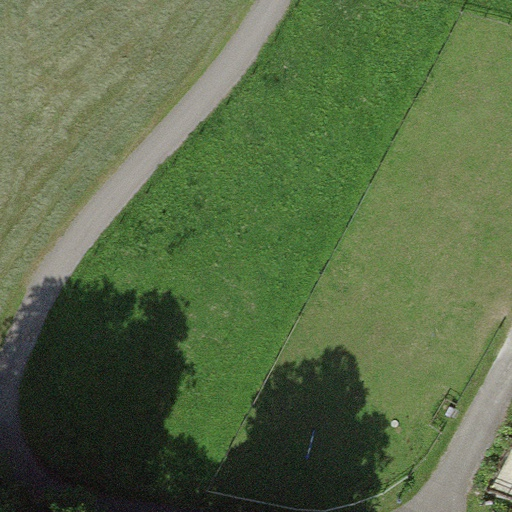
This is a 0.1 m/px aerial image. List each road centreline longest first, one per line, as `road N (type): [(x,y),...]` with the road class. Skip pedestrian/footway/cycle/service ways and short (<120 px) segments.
road 1 (track): [(0,420),(56,276),(125,185),(241,57),(275,0)]
road 2 (track): [(511,377),(447,511)]
road 3 (track): [(0,494),(126,511)]
